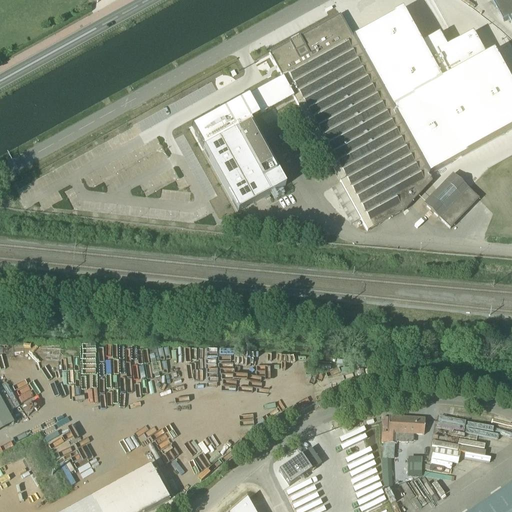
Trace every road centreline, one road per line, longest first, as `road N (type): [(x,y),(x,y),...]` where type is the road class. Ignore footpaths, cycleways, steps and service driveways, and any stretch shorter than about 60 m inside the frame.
road 1 (unclassified): [(187,511),(297,423),(358,394),(460,387),(511,408)]
road 2 (unclassified): [(0,174),(314,0)]
road 3 (secondary): [(0,83),(149,0)]
road 4 (unknown): [(165,125),(79,170),(115,192)]
road 5 (unknown): [(115,192),(152,210),(185,208),(193,196),(180,161)]
